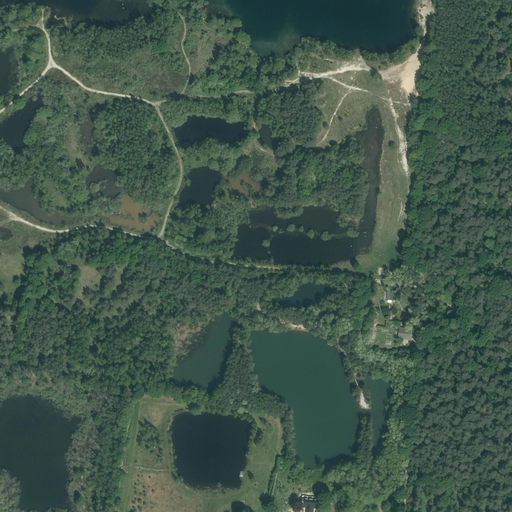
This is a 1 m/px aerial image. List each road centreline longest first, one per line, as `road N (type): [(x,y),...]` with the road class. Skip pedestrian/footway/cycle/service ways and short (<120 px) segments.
road 1 (track): [(0,207),(53,231),(104,226),(160,236),(198,260),(427,287)]
road 2 (track): [(160,236),(181,179),(156,106),(184,96),(258,94)]
road 3 (track): [(427,287),(404,511)]
